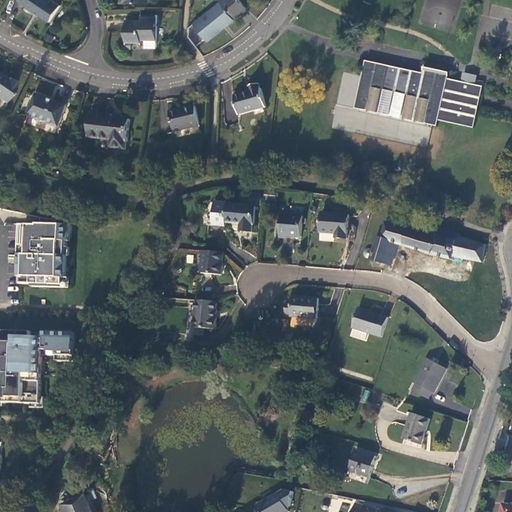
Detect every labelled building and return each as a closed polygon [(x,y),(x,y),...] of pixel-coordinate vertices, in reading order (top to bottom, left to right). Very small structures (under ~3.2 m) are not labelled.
[(61,4),(54,0),(19,0),(51,20),(61,4)] [(245,6),(240,0),(220,0),(221,0),(194,22),(205,37),(207,40),(235,18),(233,16),(245,6)] [(158,49),(159,16),(143,16),(143,20),(129,19),(128,40),(143,41),(143,38),(147,39),(147,48),(158,49)] [(194,22),(188,25),(187,37),(194,45),(205,37),(194,22)] [(355,107),(437,126),(439,119),(475,127),(480,106),(481,98),(484,86),(448,78),(450,69),(424,64),(422,72),(365,59),(355,107)] [(0,97),(5,101),(18,82),(8,76),(7,78),(0,74),(0,97)] [(239,115),(267,108),(262,89),(262,90),(260,84),(250,87),(251,92),(234,95),(239,115)] [(68,104),(38,93),(30,113),(60,125),(68,104)] [(201,125),(196,104),(170,110),(175,130),(201,125)] [(108,118),(91,116),(89,139),(111,141),(110,149),(126,150),(126,143),(128,143),(130,120),(122,120),(122,117),(108,116),(108,118)] [(228,223),(230,205),(219,204),(218,224),(228,224),(228,223)] [(256,207),(230,205),(228,223),(243,224),(242,232),(252,232),(253,224),(254,224),(256,207)] [(350,215),(323,213),(321,232),(336,234),(336,238),(348,239),(350,215)] [(303,216),(282,214),(279,238),(287,239),(288,237),(301,238),(303,216)] [(400,243),(453,258),(454,255),(460,235),(460,232),(440,226),(411,218),(408,227),(386,220),(382,236),(378,235),(374,250),(372,248),(370,247),(367,248),(366,250),(366,252),(367,255),(369,256),(371,255),(370,259),(384,263),(391,241),(400,243)] [(65,243),(69,243),(69,226),(37,225),(36,227),(24,227),(24,244),(20,244),(20,253),(23,254),(23,256),(19,256),(19,257),(23,257),(22,282),(37,282),(39,282),(39,279),(51,279),(51,283),(54,283),(62,283),(62,280),(65,280),(65,243)] [(483,261),(486,244),(460,235),(454,255),(483,261)] [(391,241),(384,263),(394,266),(400,243),(391,241)] [(223,273),(225,251),(203,249),(201,271),(223,273)] [(320,297),(295,295),(294,300),(293,315),(318,317),(320,297)] [(216,317),(217,301),(197,299),(195,327),(217,328),(217,317),(216,317)] [(389,316),(360,306),(353,325),(369,331),(383,335),(389,316)] [(369,331),(353,325),(350,334),(366,340),(369,331)] [(31,329),(0,328),(0,400),(10,401),(10,396),(25,396),(25,401),(41,402),(42,353),(56,352),(56,359),(70,359),(70,353),(73,354),(74,330),(43,329),(43,336),(30,336),(31,329)] [(446,367),(427,357),(415,380),(416,381),(412,388),(428,396),(432,390),(433,391),(446,367)] [(430,416),(411,410),(403,436),(421,442),(430,416)] [(377,455),(356,448),(348,470),(369,477),(377,455)] [(287,489),(259,506),(262,511),(287,511),(290,510),(288,507),(291,505),(294,491),(287,489)] [(92,511),(85,495),(63,505),(65,511),(92,511)] [(328,501),(326,499),(323,500),(321,502),(320,504),(321,506),(324,508),(327,507),(328,506),(329,503),(328,501)] [(329,501),(330,511),(338,511),(337,500),(329,501)] [(511,511),(511,502),(504,501),(502,511),(511,511)]
